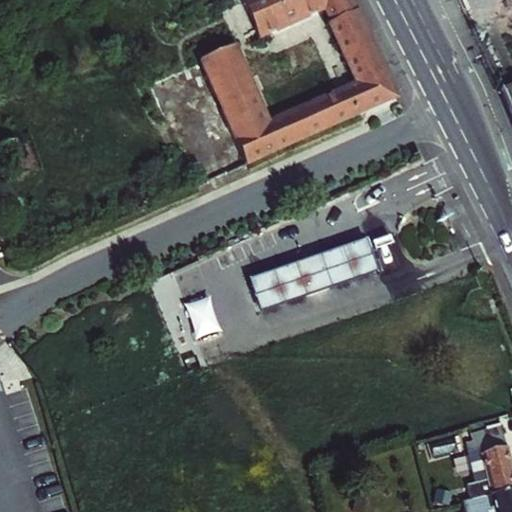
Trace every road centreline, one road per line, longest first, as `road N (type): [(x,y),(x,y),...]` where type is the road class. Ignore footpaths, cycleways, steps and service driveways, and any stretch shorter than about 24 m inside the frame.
road 1 (residential): [(451,111),(49,288),(0,328)]
road 2 (primary): [(451,111),(511,236)]
road 3 (primary): [(395,0),(451,111)]
